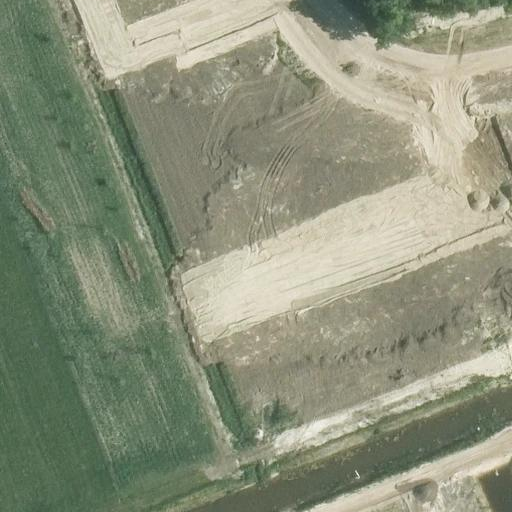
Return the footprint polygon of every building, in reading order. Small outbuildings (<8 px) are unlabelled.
[(270,37),(250,45),(264,83),(285,75),(270,37)] [(250,45),(230,53),(247,95),(266,87),(264,83),(250,45)] [(230,53),(211,60),(227,103),(247,95),(230,53)] [(211,60),(190,69),(207,111),(227,103),(211,60)] [(170,77),(147,86),(161,124),(165,133),(200,119),(191,96),(179,101),(170,77)] [(147,86),(123,95),(142,142),(165,133),(161,124),(147,86)] [(387,118),(364,127),(373,151),(397,142),(394,134),(387,118)] [(278,119),(270,122),(275,133),(282,130),(278,119)] [(511,122),(502,126),(510,147),(511,146),(511,122)] [(364,127),(341,137),(350,160),(373,151),(364,127)] [(405,130),(394,134),(397,142),(408,137),(405,130)] [(240,134),(232,137),(237,148),(244,145),(240,134)] [(408,137),(397,142),(400,149),(411,145),(408,137)] [(373,151),(350,160),(362,189),(391,177),(389,172),(406,165),(400,149),(397,142),(373,151)] [(311,146),(285,156),(295,182),(321,172),(332,168),(335,167),(329,153),(316,159),(311,146)] [(285,156),(260,166),(267,184),(270,192),(295,182),(285,156)] [(238,162),(209,174),(216,191),(245,180),(238,162)] [(332,168),(321,172),(324,180),(335,175),(332,168)] [(321,172),(295,182),(306,207),(331,197),(324,180),(321,172)] [(295,182),(270,192),(273,199),(280,217),(306,207),(295,182)] [(267,184),(256,189),(259,196),(270,192),(267,184)] [(181,185),(161,193),(175,230),(198,221),(190,201),(187,202),(181,185)] [(270,192),(259,196),(262,203),(273,199),(270,192)] [(220,197),(209,201),(212,209),(223,204),(220,197)] [(209,201),(198,206),(201,213),(212,209),(209,201)] [(246,201),(229,207),(243,244),(261,237),(246,201)] [(227,214),(216,219),(219,226),(230,222),(227,214)] [(212,237),(182,248),(189,266),(219,254),(212,237)] [(493,281),(483,285),(494,313),(511,306),(511,261),(509,254),(486,263),(493,281)] [(459,274),(436,283),(450,320),(450,321),(453,330),(488,316),(480,296),(469,300),(459,274)] [(436,283),(415,291),(430,329),(450,321),(450,320),(436,283)] [(360,289),(341,297),(345,306),(363,298),(360,289)] [(345,306),(334,310),(342,331),(380,316),(371,295),(363,298),(345,306)] [(288,315),(251,330),(259,351),(297,336),(288,315)] [(380,316),(342,331),(349,350),(387,335),(380,316)] [(387,335),(349,350),(357,369),(395,354),(394,353),(387,335)] [(297,336),(259,351),(266,369),(266,370),(304,355),(297,336)] [(395,354),(357,369),(364,387),(365,390),(407,373),(399,351),(394,353),(395,354)] [(452,353),(441,358),(444,365),(455,361),(452,353)] [(266,369),(259,372),(267,392),(274,389),(312,374),(304,355),(266,370),(266,369)] [(441,358),(430,362),(433,370),(444,365),(441,358)] [(239,372),(228,376),(231,384),(242,379),(239,372)] [(274,389),(267,392),(274,410),(279,408),(279,407),(281,407),(319,392),(312,374),(274,389)] [(281,407),(279,407),(279,408),(287,427),(326,411),(319,392),(281,407)]
